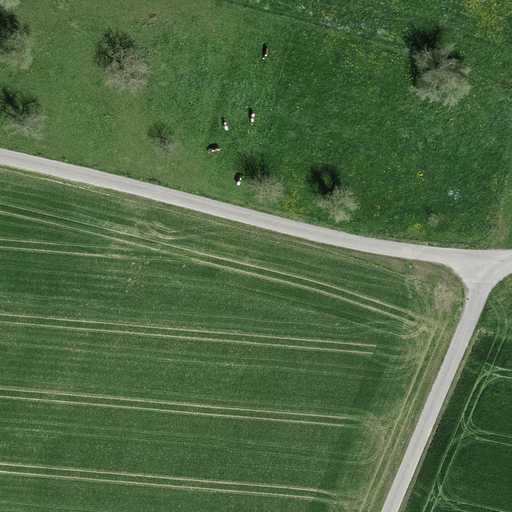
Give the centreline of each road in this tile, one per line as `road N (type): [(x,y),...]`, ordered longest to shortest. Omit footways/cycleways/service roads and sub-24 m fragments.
road 1 (unclassified): [(0,155),(361,243),(487,258)]
road 2 (unclassified): [(487,258),(387,511)]
